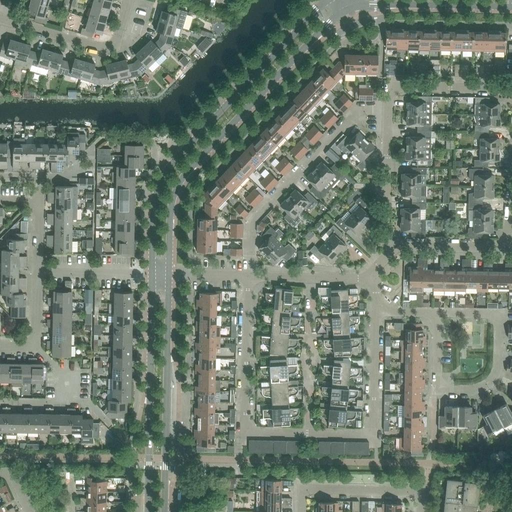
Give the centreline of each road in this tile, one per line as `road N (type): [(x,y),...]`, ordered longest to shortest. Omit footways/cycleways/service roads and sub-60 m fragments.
road 1 (tertiary): [(331,0),(162,178),(151,274)]
road 2 (tertiary): [(169,274),(178,183),(347,10)]
road 3 (tertiary): [(164,511),(169,274)]
road 4 (tertiary): [(151,274),(147,511)]
road 5 (residential): [(248,276),(250,225),(358,112),(384,112)]
road 6 (residential): [(306,433),(245,432),(248,276)]
road 7 (residential): [(128,0),(108,51),(3,18)]
road 8 (tertiary): [(347,10),(511,8)]
road 9 (residential): [(308,277),(306,433)]
road 10 (residential): [(384,112),(385,87),(511,87)]
road 11 (residential): [(299,511),(299,490),(419,492)]
road 12 (residential): [(379,251),(384,112)]
road 13 (residential): [(379,251),(508,252)]
road 14 (residential): [(433,390),(491,385),(500,315)]
road 15 (residential): [(373,435),(377,313)]
